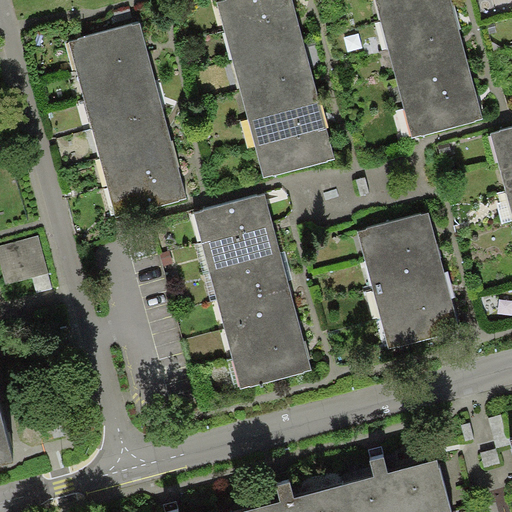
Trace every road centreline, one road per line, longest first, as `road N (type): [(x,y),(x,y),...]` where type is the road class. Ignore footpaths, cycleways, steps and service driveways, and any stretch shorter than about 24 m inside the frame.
road 1 (residential): [(0,14),(122,466)]
road 2 (residential): [(511,363),(122,466)]
road 3 (residential): [(146,223),(337,171),(376,174),(414,163),(427,148),(511,125)]
road 4 (residential): [(122,466),(0,501)]
